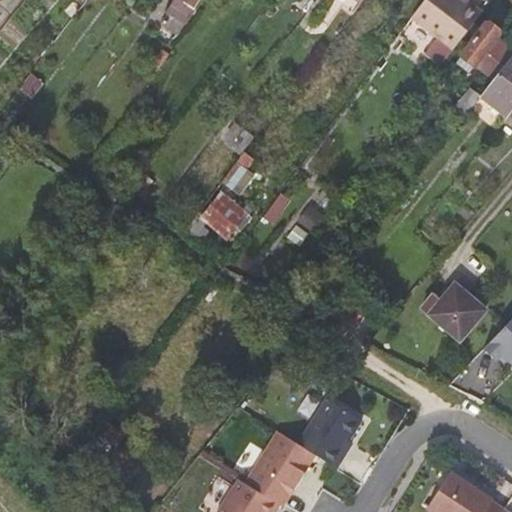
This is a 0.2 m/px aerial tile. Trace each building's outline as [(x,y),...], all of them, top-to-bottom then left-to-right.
[(163,0),(160,4),(184,22),(200,0),(163,0)] [(470,0),(425,0),(414,15),(455,48),(457,46),(481,14),(484,11),(470,0)] [(488,22),(481,14),(457,46),(496,77),(511,56),(511,47),(500,38),(504,32),(503,27),(493,20),(488,22)] [(484,93),(510,114),(511,112),(511,56),(496,77),(484,92),(484,93)] [(455,105),(466,115),(484,93),(484,92),(473,83),(455,105)] [(260,134),(245,122),(236,134),(251,146),(260,134)] [(8,158),(14,162),(21,152),(16,148),(8,158)] [(252,213),(223,191),(193,229),(206,239),(213,230),(210,227),(213,224),(229,237),(238,225),(241,228),(252,213)] [(455,284),(442,299),(435,293),(422,306),(461,340),(486,311),(455,284)] [(511,319),(488,344),(500,355),(506,348),(511,353),(511,319)] [(330,392),(301,438),(319,449),(340,462),(349,447),(345,445),(365,413),(330,392)] [(283,499),(286,501),(319,449),(301,438),(281,426),(249,478),(283,499)] [(478,511),(492,492),(493,490),(477,480),(475,483),(461,473),(463,470),(451,463),(427,500),(446,511),(478,511)] [(270,511),(275,511),(283,499),(249,478),(242,474),(219,511),(218,511),(270,511),(271,511),(270,511)] [(500,511),(507,502),(492,492),(478,511),(500,511)] [(511,511),(511,502),(508,500),(507,502),(500,511),(511,511)]
